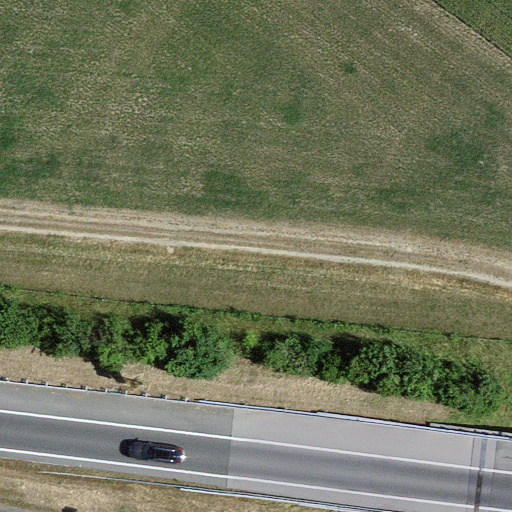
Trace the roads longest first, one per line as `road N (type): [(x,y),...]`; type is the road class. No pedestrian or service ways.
road 1 (track): [(0,218),(375,254),(511,281)]
road 2 (motorway): [(511,492),(0,430)]
